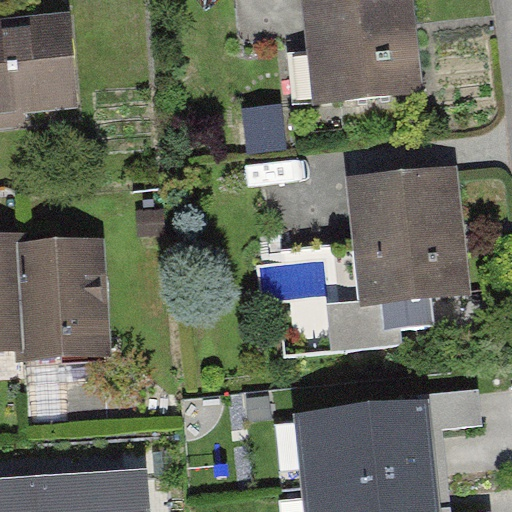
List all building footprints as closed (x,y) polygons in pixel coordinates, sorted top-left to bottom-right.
[(414,0),(303,0),(321,120),(429,104),(414,0)] [(70,10),(0,19),(0,136),(29,133),(27,122),(83,114),(70,10)] [(279,106),(238,112),(246,165),(286,160),(279,106)] [(453,172),(347,187),(365,314),(472,298),(453,172)] [(23,234),(0,236),(0,361),(26,359),(27,372),(119,364),(109,240),(24,248),(23,234)] [(150,511),(148,473),(0,482),(0,511),(150,511)] [(511,511),(511,477),(381,485),(383,511),(511,511)] [(312,511),(312,493),(289,494),(290,511),(312,511)]
